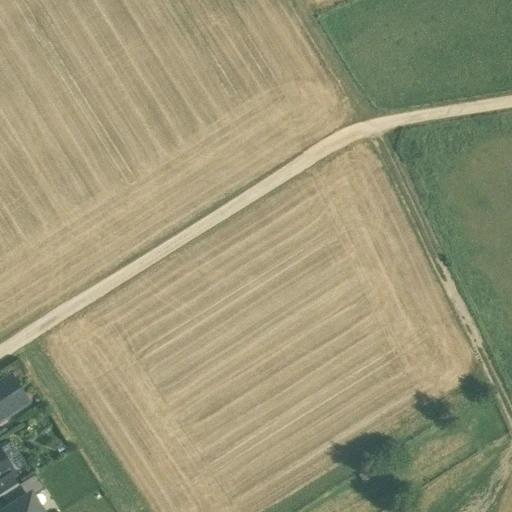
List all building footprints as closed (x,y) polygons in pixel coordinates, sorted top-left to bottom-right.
[(10,381),(0,387),(0,421),(16,412),(8,400),(18,393),(10,381)] [(0,453),(0,485),(11,478),(14,476),(0,453)] [(18,488),(2,498),(10,511),(11,511),(32,499),(46,491),(36,476),(18,488)] [(11,478),(0,485),(0,499),(2,498),(18,488),(11,478)] [(39,511),(32,499),(11,511),(39,511)]
